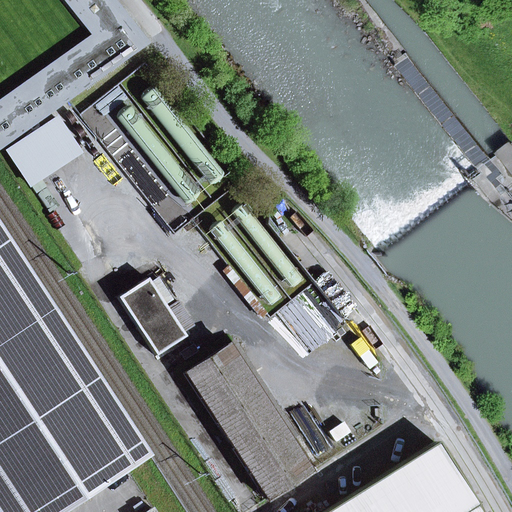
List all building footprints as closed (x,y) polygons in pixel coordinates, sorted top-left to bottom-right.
[(61,0),(89,35),(0,98),(0,146),(146,43),(111,0),(61,0)] [(226,169),(165,95),(145,111),(137,101),(122,114),(191,197),(226,169)] [(7,151),(29,185),(78,153),(55,119),(7,151)] [(510,167),(511,165),(511,143),(505,149),(499,154),(510,167)] [(246,203),(214,225),(241,263),(260,249),(276,272),(288,263),(246,203)] [(0,268),(130,466),(148,454),(0,227),(0,268)] [(0,488),(15,511),(59,511),(130,466),(0,268),(0,488)] [(116,297),(154,356),(184,337),(163,305),(150,284),(146,278),(116,297)] [(163,305),(172,300),(158,278),(150,284),(163,305)] [(253,387),(260,383),(232,342),(226,346),(253,387)] [(281,431),(253,387),(226,346),(183,374),(266,500),(308,472),(288,441),(281,431)] [(253,387),(281,431),(288,426),(260,383),(253,387)] [(288,441),(295,437),(288,426),(281,431),(288,441)] [(478,511),(434,442),(322,511),(478,511)]
